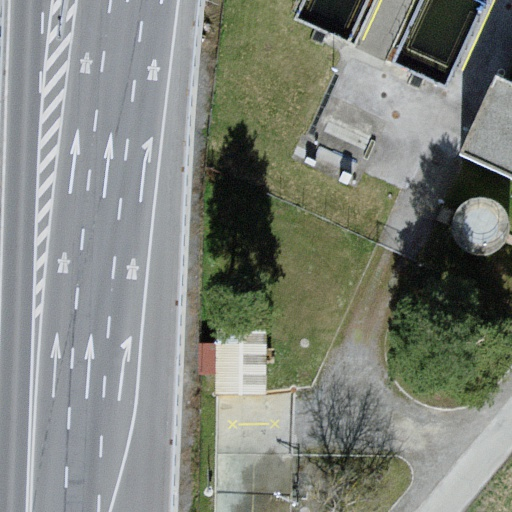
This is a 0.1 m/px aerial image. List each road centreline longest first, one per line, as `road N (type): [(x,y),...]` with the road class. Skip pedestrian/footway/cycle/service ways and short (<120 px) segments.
road 1 (primary): [(46,511),(57,279),(138,86),(144,0)]
road 2 (primary): [(32,0),(11,511)]
